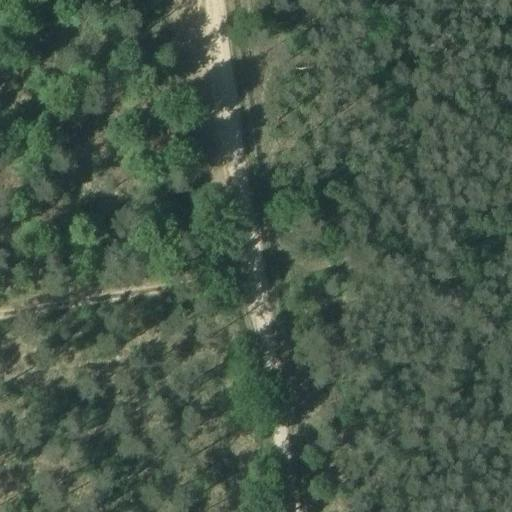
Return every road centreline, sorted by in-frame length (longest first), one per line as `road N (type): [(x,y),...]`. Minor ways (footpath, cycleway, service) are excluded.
road 1 (track): [(210,0),(289,511)]
road 2 (track): [(0,310),(252,271)]
